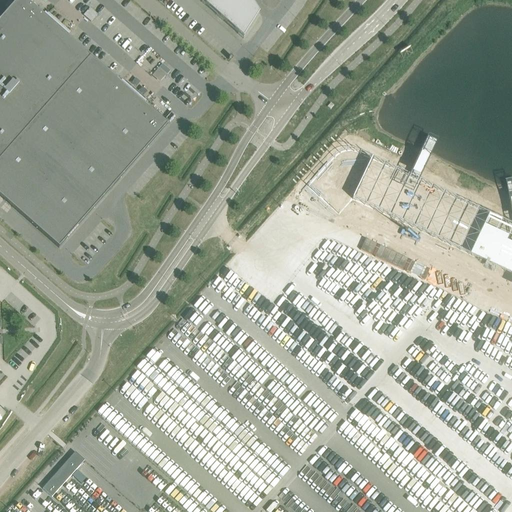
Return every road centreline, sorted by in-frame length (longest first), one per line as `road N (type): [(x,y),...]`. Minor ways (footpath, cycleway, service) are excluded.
road 1 (unclassified): [(103,325),(126,323),(150,306),(288,113)]
road 2 (unclassified): [(272,102),(147,291),(104,314)]
road 3 (unclassified): [(0,476),(92,372),(103,325)]
road 4 (unclassified): [(144,0),(272,102)]
road 5 (unclassified): [(288,113),(395,0)]
road 6 (unclassified): [(359,0),(272,102)]
